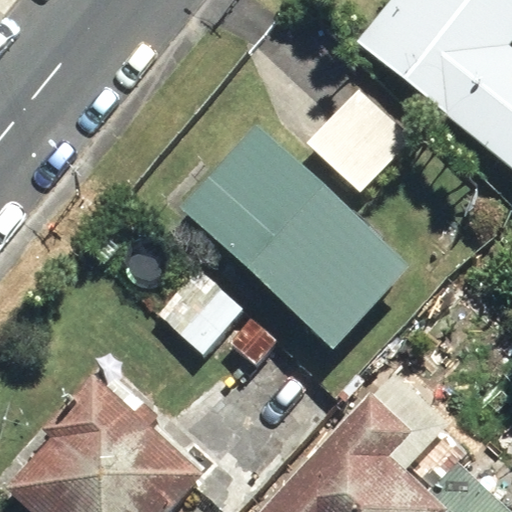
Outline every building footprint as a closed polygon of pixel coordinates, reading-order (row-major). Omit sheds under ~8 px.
[(511,0),(390,0),(348,45),(511,199),(511,0)] [(352,101),(297,160),(351,211),(407,152),(352,101)] [(252,142),(173,225),(323,367),(402,284),(252,142)] [(239,317),(189,277),(148,328),(199,368),(239,317)] [(178,511),(195,495),(85,388),(36,439),(47,450),(0,498),(0,511),(1,511),(178,511)] [(366,409),(261,511),(490,511),(457,478),(422,511),(418,511),(379,472),(404,447),(366,409)]
